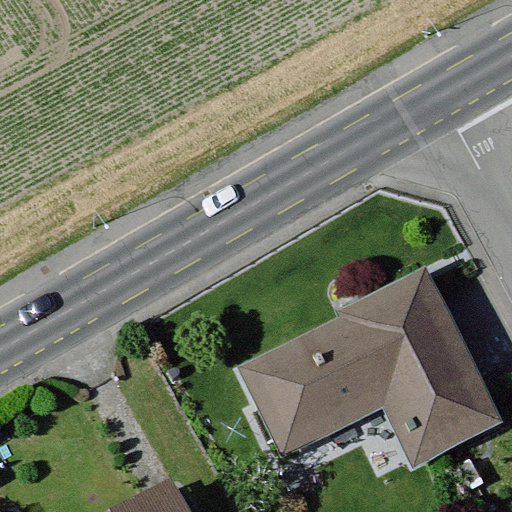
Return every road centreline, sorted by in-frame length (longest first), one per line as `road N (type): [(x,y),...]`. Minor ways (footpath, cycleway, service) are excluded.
road 1 (secondary): [(0,356),(439,97)]
road 2 (residential): [(439,97),(511,234)]
